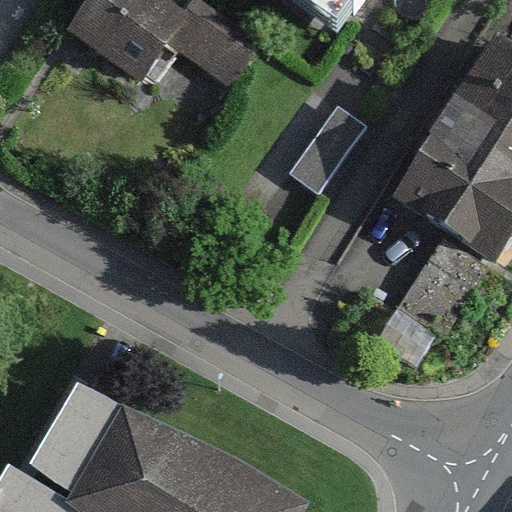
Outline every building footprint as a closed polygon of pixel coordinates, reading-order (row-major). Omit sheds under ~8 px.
[(143,0),(94,0),(63,46),(136,95),(183,26),(143,0)] [(380,0),(263,0),(342,55),(380,0)] [(169,56),(227,95),(260,47),(201,8),(169,56)] [(511,65),(490,52),(391,216),(491,276),(511,241),(511,65)] [(326,192),(366,120),(335,102),(295,175),(326,192)] [(23,481),(72,510),(70,511),(50,511),(5,485),(0,493),(0,511),(285,511),(124,416),(116,430),(70,403),(23,481)]
